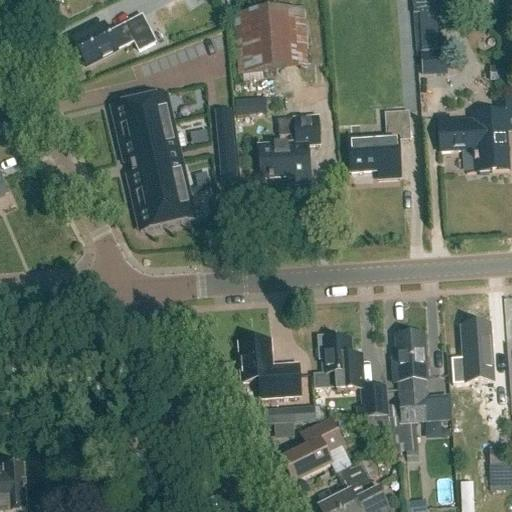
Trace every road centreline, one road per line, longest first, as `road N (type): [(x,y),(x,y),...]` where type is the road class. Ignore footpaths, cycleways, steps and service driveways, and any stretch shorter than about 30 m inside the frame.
road 1 (tertiary): [(128,291),(511,265)]
road 2 (tertiary): [(128,291),(0,32)]
road 3 (tertiary): [(238,511),(128,291)]
road 4 (tertiary): [(0,299),(128,291)]
